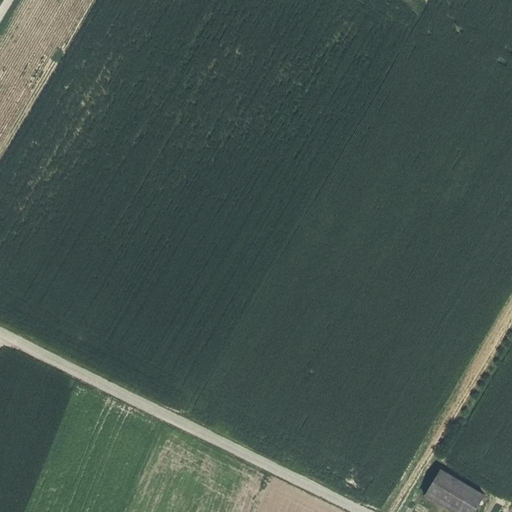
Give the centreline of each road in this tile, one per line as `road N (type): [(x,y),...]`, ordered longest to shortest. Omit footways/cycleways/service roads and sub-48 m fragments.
road 1 (track): [(361,511),(0,333)]
road 2 (track): [(407,0),(511,65)]
